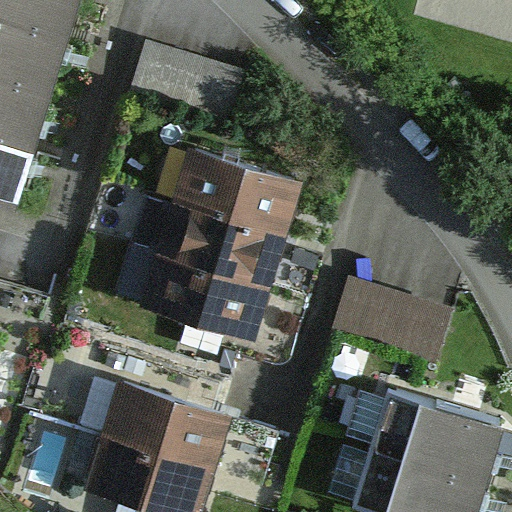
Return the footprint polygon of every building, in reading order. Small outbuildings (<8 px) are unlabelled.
[(99,32),(0,0),(0,62),(80,89),(99,32)] [(110,0),(0,0),(99,32),(110,0)] [(147,41),(133,91),(231,119),(245,68),(147,41)] [(80,89),(0,62),(0,125),(61,146),(80,89)] [(61,146),(0,125),(0,188),(42,202),(61,146)] [(329,178),(191,140),(177,192),(315,230),(329,178)] [(315,230),(177,192),(163,243),(300,281),(315,230)] [(300,281),(163,243),(148,295),(286,333),(300,281)] [(0,266),(0,329),(16,335),(35,278),(0,266)] [(349,277),(334,329),(439,360),(454,308),(349,277)] [(0,384),(16,335),(0,329),(0,384)] [(108,426),(238,468),(255,414),(126,372),(108,426)] [(362,394),(331,491),(357,499),(388,402),(362,394)] [(511,434),(415,397),(394,452),(499,493),(511,459),(511,434)] [(223,511),(238,468),(108,426),(90,481),(184,511),(223,511)] [(394,452),(372,507),(383,511),(491,511),(499,493),(394,452)]
